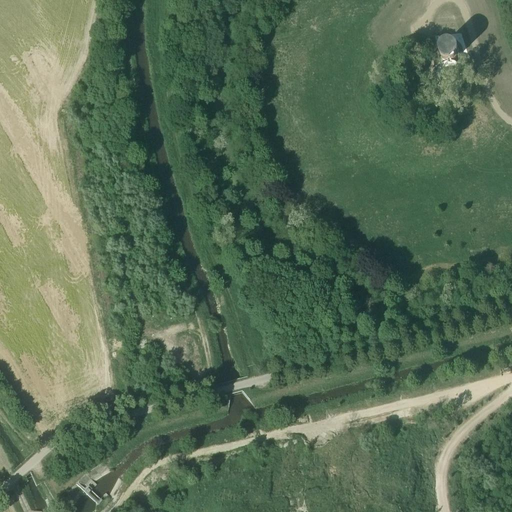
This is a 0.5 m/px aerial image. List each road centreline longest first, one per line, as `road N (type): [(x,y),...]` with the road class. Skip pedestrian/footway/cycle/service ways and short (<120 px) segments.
road 1 (unclassified): [(0,491),(60,439),(89,425),(511,311)]
road 2 (track): [(296,436),(166,455),(102,511)]
road 3 (track): [(511,391),(453,443),(438,471),(446,511)]
road 4 (track): [(463,0),(488,106),(511,127)]
